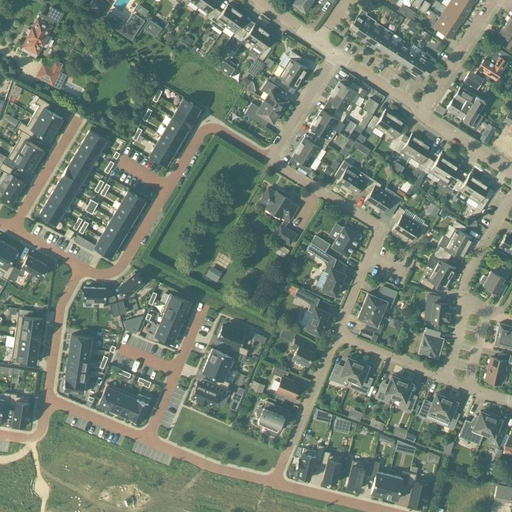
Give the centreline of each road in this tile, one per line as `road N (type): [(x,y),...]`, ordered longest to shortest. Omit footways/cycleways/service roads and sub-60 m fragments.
road 1 (residential): [(78,269),(102,274),(118,267),(204,130),(274,160)]
road 2 (residential): [(335,332),(377,230),(274,160)]
road 3 (residential): [(274,485),(335,332)]
road 4 (residential): [(145,441),(202,307)]
road 5 (residential): [(78,269),(56,309),(46,400)]
road 6 (residential): [(145,441),(274,485)]
road 7 (residential): [(11,231),(80,115)]
road 8 (residential): [(420,112),(491,0)]
road 9 (residential): [(274,160),(334,54)]
